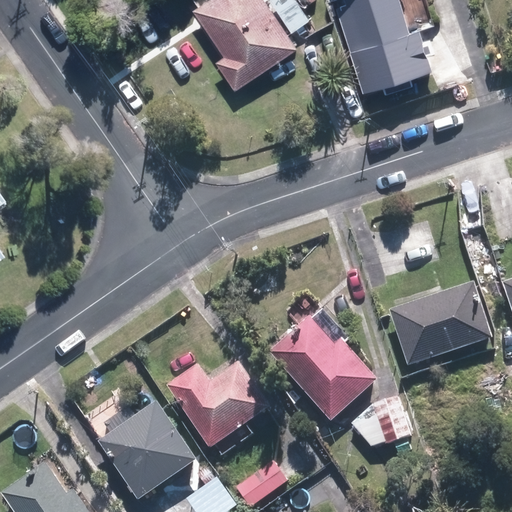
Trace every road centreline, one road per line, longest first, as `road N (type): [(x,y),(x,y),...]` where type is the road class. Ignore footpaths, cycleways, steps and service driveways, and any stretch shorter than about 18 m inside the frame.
road 1 (residential): [(511,120),(229,212),(182,242)]
road 2 (residential): [(182,242),(14,0)]
road 3 (residential): [(182,242),(0,370)]
